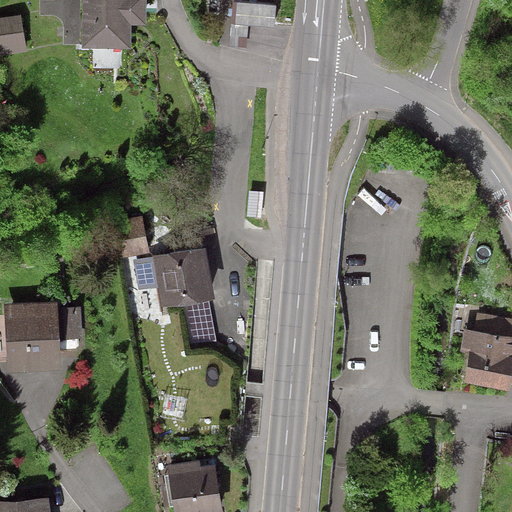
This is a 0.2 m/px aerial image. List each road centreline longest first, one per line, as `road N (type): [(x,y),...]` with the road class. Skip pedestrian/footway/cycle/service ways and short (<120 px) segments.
road 1 (primary): [(319,72),(281,511)]
road 2 (residential): [(232,70),(230,245)]
road 3 (tertiary): [(427,107),(468,139),(511,205)]
